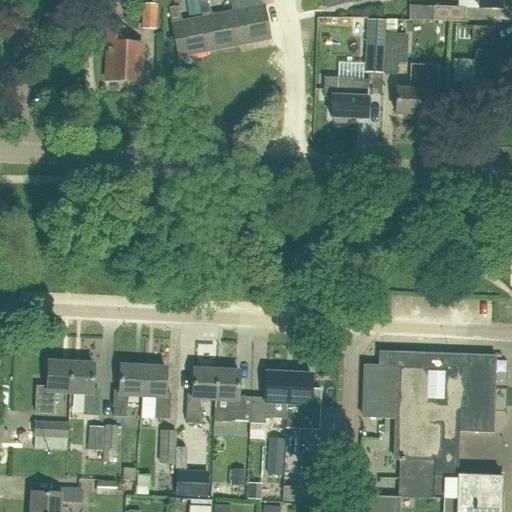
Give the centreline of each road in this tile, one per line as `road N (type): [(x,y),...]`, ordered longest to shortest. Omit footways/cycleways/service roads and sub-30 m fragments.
road 1 (residential): [(353,325),(0,308)]
road 2 (unclassified): [(290,168),(0,156)]
road 3 (unclassified): [(511,182),(290,168)]
road 4 (residential): [(353,325),(345,511)]
road 5 (residential): [(290,168),(293,69),(282,0)]
road 6 (residential): [(511,333),(353,325)]
